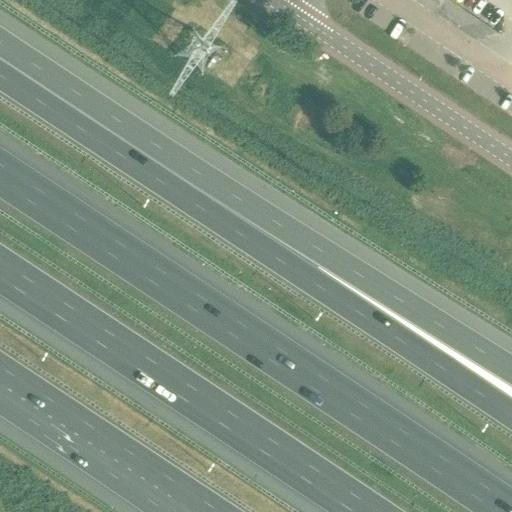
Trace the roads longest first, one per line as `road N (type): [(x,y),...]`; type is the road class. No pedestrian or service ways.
road 1 (motorway): [(506,511),(0,174)]
road 2 (motorway): [(0,269),(363,511)]
road 3 (motorway): [(511,417),(199,210)]
road 4 (motorway): [(511,378),(199,210)]
road 5 (motorway): [(0,367),(218,511)]
road 6 (unclassified): [(511,160),(296,17)]
road 7 (motorway): [(199,210),(0,78)]
